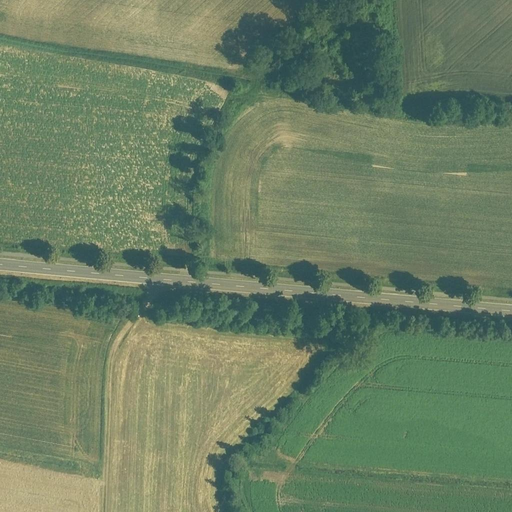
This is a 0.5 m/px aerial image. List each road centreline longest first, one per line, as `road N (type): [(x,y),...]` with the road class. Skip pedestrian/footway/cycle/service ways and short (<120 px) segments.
road 1 (secondary): [(0,265),(511,311)]
road 2 (track): [(164,280),(111,356),(104,511)]
